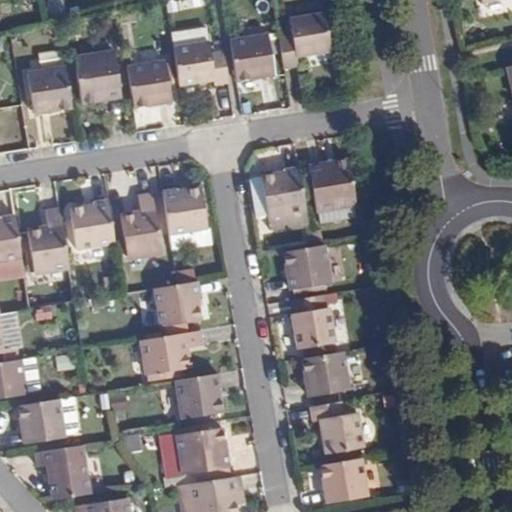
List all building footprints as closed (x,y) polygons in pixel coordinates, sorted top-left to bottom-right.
[(292,33),(278,35),(283,66),(296,64),(295,54),(330,49),(324,14),(290,19),(292,33)] [(205,26),(170,32),(173,48),(207,42),(205,26)] [(266,33),(229,39),(235,80),(272,75),(266,33)] [(215,85),(228,82),(223,49),(209,52),(207,42),(173,48),(178,84),(213,78),(215,85)] [(73,54),(81,103),(120,97),(112,49),(73,54)] [(163,59),(166,74),(172,74),(168,58),(163,59)] [(126,65),(132,107),(170,101),(166,74),(163,59),(126,65)] [(34,112),(71,107),(65,68),(26,73),(34,112)] [(310,166),(317,211),(318,211),(352,206),(354,205),(348,160),(310,166)] [(262,176),(269,230),(307,225),(298,167),(284,169),(285,173),(262,176)] [(161,190),(168,234),(206,227),(199,187),(177,191),(177,189),(161,190)] [(152,254),(161,252),(151,192),(138,194),(141,214),(122,217),(127,257),(152,254)] [(114,244),(107,201),(92,204),(93,206),(70,209),(76,249),(114,244)] [(352,206),(318,211),(320,223),(354,217),(352,206)] [(35,272),(68,267),(59,209),(45,211),(48,230),(28,233),(35,272)] [(0,260),(21,258),(13,210),(0,212),(0,218),(0,222),(0,260)] [(329,282),(323,245),(311,248),(284,252),(290,290),(329,282)] [(198,282),(155,288),(160,327),(164,327),(163,325),(200,319),(195,297),(200,296),(198,282)] [(326,308),(324,295),(293,300),(296,314),(292,315),(297,347),(335,341),(330,307),(326,308)] [(203,344),(201,331),(144,340),(149,373),(184,368),(188,368),(185,347),(203,344)] [(0,353),(1,353),(3,363),(19,360),(17,345),(1,347),(0,337),(0,353)] [(344,351),(302,359),(307,396),(349,389),(344,351)] [(39,390),(34,358),(19,360),(24,392),(39,390)] [(0,363),(0,398),(25,395),(24,392),(19,360),(3,363),(0,363)] [(186,377),(184,368),(149,373),(150,382),(186,377)] [(219,388),(217,374),(186,379),(177,380),(183,417),(220,412),(216,388),(219,388)] [(118,390),(107,391),(110,407),(120,405),(118,390)] [(59,399),(20,406),(25,444),(65,437),(59,399)] [(344,414),(341,402),(311,407),(312,419),(321,418),(327,454),(363,448),(358,412),(344,414)] [(222,420),(220,412),(183,417),(184,426),(222,420)] [(223,428),(222,420),(184,426),(185,434),(223,428)] [(223,428),(185,434),(179,436),(185,475),(215,472),(215,469),(229,467),(223,428)] [(67,447),(36,453),(38,466),(46,465),(52,500),(89,494),(84,459),(69,461),(67,447)] [(362,458),(321,465),(328,504),(367,496),(362,458)] [(236,489),(235,477),(180,486),(183,511),(237,511),(234,489),(236,489)] [(88,506),(89,511),(129,511),(127,500),(88,506)]
